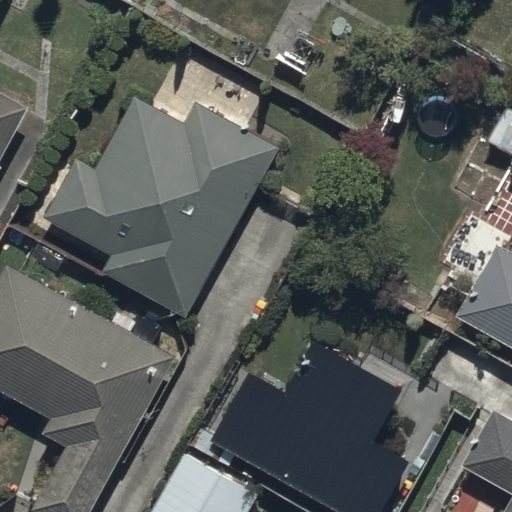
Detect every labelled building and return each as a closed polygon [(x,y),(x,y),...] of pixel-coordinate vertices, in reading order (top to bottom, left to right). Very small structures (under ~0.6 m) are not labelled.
[(0,157),(31,98),(0,81),(0,157)] [(117,245),(109,260),(190,307),(286,138),(204,90),(191,113),(143,86),(102,158),(82,147),(48,205),(117,245)] [(511,143),(511,102),(508,101),(491,132),(511,143)] [(511,237),(499,230),(459,303),(511,332),(511,237)] [(91,511),(181,342),(11,252),(0,272),(0,375),(57,405),(45,428),(67,439),(36,498),(63,511),(91,511)] [(386,511),(417,456),(384,438),(412,386),(322,337),(294,388),(258,368),(220,438),(357,511),(386,511)] [(511,511),(511,404),(498,397),(466,454),(511,480),(511,495),(502,511),(511,511)] [(250,511),(266,485),(187,440),(147,510),(150,511),(250,511)] [(329,511),(293,492),(282,511),(329,511)]
